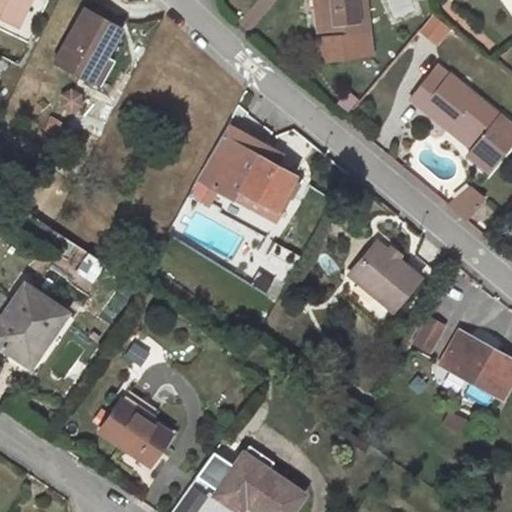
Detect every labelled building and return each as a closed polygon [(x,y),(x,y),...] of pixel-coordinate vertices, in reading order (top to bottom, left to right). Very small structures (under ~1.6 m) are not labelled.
[(0,0),(0,15),(11,21),(20,0),(0,0)] [(29,0),(20,0),(11,21),(19,24),(29,0)] [(322,0),(314,0),(319,34),(326,33),(322,0)] [(322,0),(326,33),(319,34),(315,34),(317,58),(372,52),(366,0),(322,0)] [(123,28),(85,5),(54,59),(92,82),(123,28)] [(420,29),(436,42),(449,27),(434,14),(420,29)] [(407,98),(446,130),(453,122),(478,142),(499,117),(448,74),(441,84),(428,72),(407,98)] [(60,110),(81,112),(84,90),(62,88),(60,110)] [(511,143),(511,128),(499,117),(478,142),(471,151),(467,155),(487,173),(511,143)] [(471,151),(478,142),(453,122),(446,130),(471,151)] [(288,181),(215,140),(191,184),(235,209),(243,195),(271,211),(288,181)] [(452,205),(467,218),(484,197),(473,187),(452,205)] [(271,211),(243,195),(235,209),(263,225),(271,211)] [(291,264),(295,252),(272,245),(269,257),(291,264)] [(94,283),(107,263),(87,250),(74,270),(94,283)] [(424,288),(379,252),(354,283),(356,284),(357,290),(363,295),(369,295),(380,304),(377,307),(397,322),(424,288)] [(59,307),(15,281),(0,306),(0,350),(25,366),(59,307)] [(380,304),(369,295),(363,295),(377,307),(380,304)] [(413,340),(435,349),(446,323),(425,313),(413,340)] [(65,380),(84,347),(69,338),(49,371),(65,380)] [(511,382),(511,363),(458,338),(442,373),(504,402),(511,382)] [(131,340),(124,356),(142,364),(149,349),(131,340)] [(167,436),(116,402),(97,432),(147,465),(167,436)] [(459,434),(466,419),(448,410),(441,425),(459,434)] [(293,511),(306,491),(247,455),(220,498),(243,511),(245,511),(250,505),(261,511),(293,511)]
